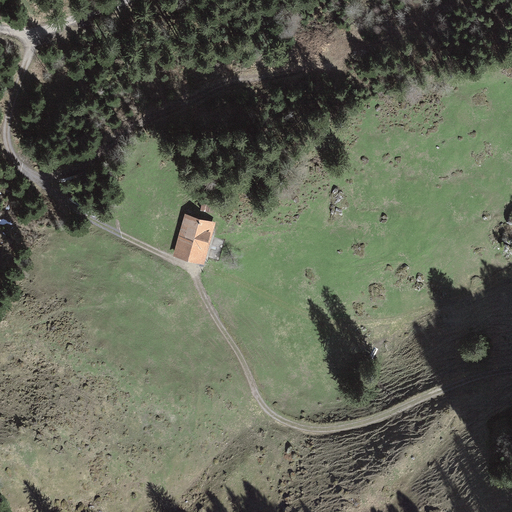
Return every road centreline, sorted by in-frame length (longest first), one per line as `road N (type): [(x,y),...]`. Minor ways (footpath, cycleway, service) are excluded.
road 1 (track): [(33,35),(6,117),(12,156),(93,225),(190,270),(260,403),(285,425),(322,432),(469,380),(511,374)]
road 2 (track): [(190,270),(234,279),(315,325),(360,326),(411,319),(511,275)]
road 3 (track): [(32,175),(78,168),(151,115),(331,56)]
road 4 (track): [(137,0),(69,28),(0,30)]
